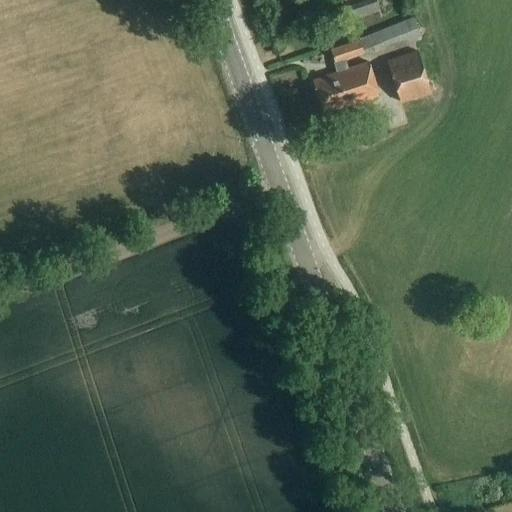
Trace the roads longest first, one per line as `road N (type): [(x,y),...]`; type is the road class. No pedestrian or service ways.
road 1 (tertiary): [(392,511),(208,0)]
road 2 (track): [(0,283),(297,176)]
